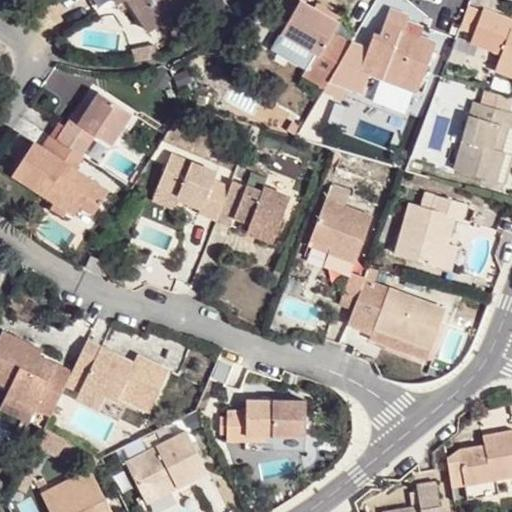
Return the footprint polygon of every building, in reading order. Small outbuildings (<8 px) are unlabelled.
[(187,0),(136,0),(154,25),(189,2),(187,0)] [(339,70),(345,60),(358,38),(340,27),(345,19),(313,0),(303,0),(287,29),(325,51),(321,59),(339,70)] [(313,0),(345,19),(348,12),(327,0),(313,0)] [(377,40),(360,34),(358,38),(345,60),(367,68),(368,66),(389,74),(395,61),(430,75),(444,37),(421,28),(417,37),(407,34),(411,25),(417,11),(398,3),(387,28),(382,26),(377,40)] [(511,11),(491,4),(479,37),(494,43),(497,36),(511,41),(503,64),(511,67),(511,11)] [(417,37),(421,28),(411,25),(407,34),(417,37)] [(471,46),(467,58),(495,67),(499,56),(471,46)] [(395,61),(389,74),(425,87),(430,75),(395,61)] [(60,134),(86,150),(94,139),(89,135),(94,127),(99,129),(115,140),(134,109),(100,88),(90,105),(74,126),(68,122),(60,134)] [(511,151),(511,150),(509,150),(500,147),(507,123),(511,124),(511,107),(480,98),(461,164),(505,177),(511,151)] [(82,100),(68,122),(74,126),(90,105),(82,100)] [(439,158),(461,164),(476,113),(460,109),(448,149),(442,147),(439,158)] [(500,147),(509,150),(511,140),(511,124),(507,123),(500,147)] [(89,135),(94,139),(99,129),(94,127),(89,135)] [(60,134),(53,129),(44,142),(36,137),(19,162),(57,187),(59,184),(66,189),(67,187),(97,206),(110,185),(77,164),(86,150),(60,134)] [(54,193),(57,187),(19,162),(15,168),(54,193)] [(198,222),(216,229),(229,195),(212,189),(215,181),(169,163),(155,197),(178,205),(202,214),(200,218),(198,222)] [(229,195),(216,229),(249,241),(252,232),(261,235),(258,244),(273,249),(283,225),(276,222),(284,202),(263,194),(261,200),(231,189),(229,195)] [(401,249),(448,264),(455,242),(464,215),(469,216),(474,202),(443,193),(440,202),(417,196),(401,249)] [(337,245),(335,250),(360,259),(378,213),(332,195),(315,236),(337,245)] [(291,204),(284,202),(276,222),(283,225),(291,204)] [(202,214),(178,205),(176,210),(200,218),(202,214)] [(252,232),(249,241),(257,244),(258,244),(261,235),(252,232)] [(313,241),(335,250),(337,245),(315,236),(313,241)] [(455,242),(448,264),(458,267),(464,245),(455,242)] [(360,259),(335,250),(330,263),(355,273),(357,268),(360,259)] [(88,267),(107,277),(114,266),(96,255),(88,267)] [(384,267),(374,263),(371,273),(370,275),(379,279),(384,267)] [(358,306),(370,275),(371,273),(357,268),(344,300),(358,306)] [(358,306),(352,321),(376,331),(378,326),(435,348),(450,308),(379,279),(370,275),(358,306)] [(430,359),(435,348),(378,326),(376,331),(374,337),(430,359)] [(53,412),(67,381),(73,369),(30,348),(21,343),(25,337),(5,327),(0,338),(0,379),(11,385),(9,390),(38,405),(53,412)] [(21,343),(30,348),(34,341),(25,337),(21,343)] [(137,362),(88,338),(73,369),(67,381),(105,400),(108,393),(120,399),(121,393),(153,409),(172,369),(142,354),(137,362)] [(38,405),(9,390),(3,403),(32,418),(38,405)] [(305,390),(245,396),(246,409),(229,411),(230,417),(221,417),(224,433),(232,432),(234,440),(252,438),(251,430),(308,424),(305,390)] [(460,450),(468,499),(499,494),(497,481),(511,477),(511,431),(494,434),(496,445),(486,446),(460,450)] [(192,475),(208,468),(191,432),(130,462),(147,497),(171,485),(168,480),(176,476),(182,488),(196,481),(192,475)] [(496,445),(494,434),(485,435),(486,446),(496,445)] [(445,456),(453,501),(468,499),(460,450),(445,456)] [(211,474),(208,468),(192,475),(196,481),(211,474)] [(51,511),(114,511),(93,469),(43,493),(51,511)] [(150,504),(182,488),(176,476),(168,480),(171,485),(147,497),(150,504)] [(440,511),(436,480),(416,483),(418,504),(383,510),(382,511),(440,511)]
